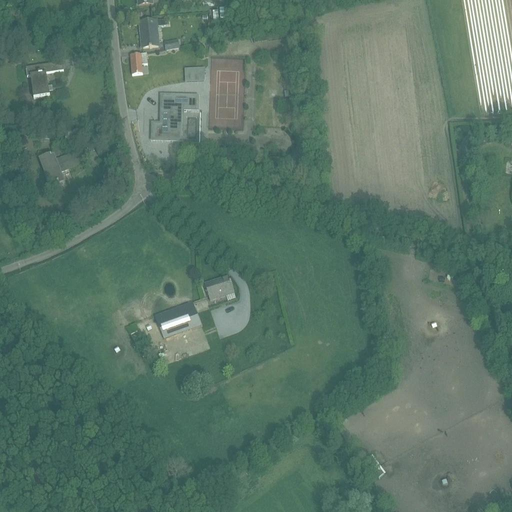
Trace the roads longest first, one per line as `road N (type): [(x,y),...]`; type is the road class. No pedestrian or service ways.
road 1 (unclassified): [(463,247),(172,176),(143,187)]
road 2 (unclassified): [(143,187),(112,77),(106,0)]
road 3 (unclassified): [(0,268),(93,233),(143,187)]
road 4 (track): [(511,359),(463,247)]
